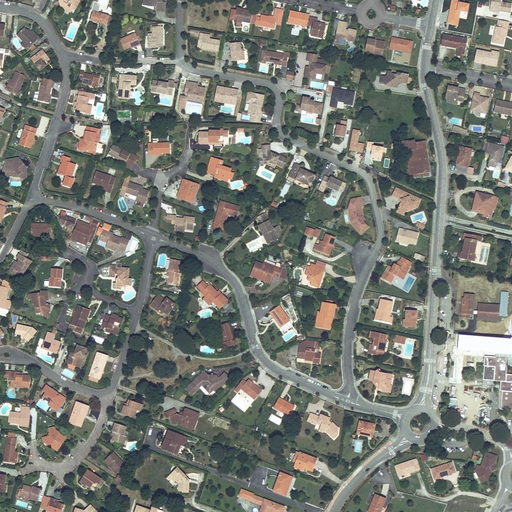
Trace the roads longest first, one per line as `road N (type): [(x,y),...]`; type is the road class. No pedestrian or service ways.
road 1 (residential): [(182,0),(184,62),(271,84),(282,131),(371,182),(381,231),(355,304),(347,401)]
road 2 (tertiary): [(424,70),(443,185),(421,408)]
road 3 (residential): [(347,401),(267,366),(238,284),(213,256),(153,237)]
road 4 (residential): [(31,361),(108,397),(153,237)]
road 5 (residential): [(153,237),(34,199)]
